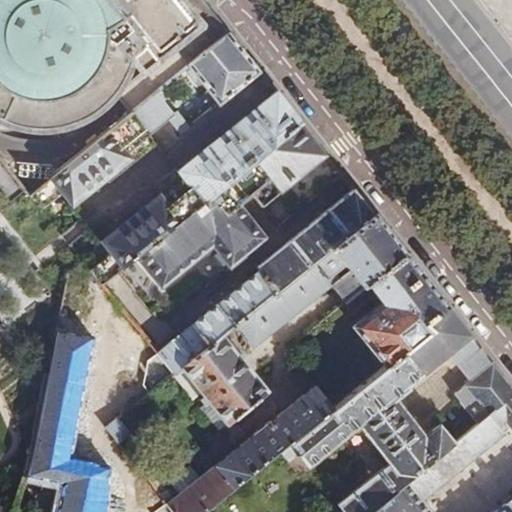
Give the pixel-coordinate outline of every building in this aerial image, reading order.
[(175,48),(213,17),(200,0),(183,0),(180,3),(178,0),(0,0),(0,123),(4,125),(19,129),(28,131),(46,132),(71,128),(87,119),(96,114),(111,101),(117,93),(127,77),(130,70),(132,60),(145,50),(157,63),(175,48)] [(188,65),(227,34),(213,17),(175,48),(188,65)] [(258,73),(227,34),(188,65),(185,67),(218,106),(258,73)] [(154,93),(130,112),(149,135),(166,121),(180,138),(189,130),(176,114),(173,116),(154,93)] [(255,162),(300,125),(275,94),(177,173),(178,175),(183,181),(202,204),(255,162)] [(130,112),(28,194),(41,211),(64,193),(74,205),(128,162),(123,156),(149,135),(130,112)] [(326,158),(300,125),(255,162),(281,195),(326,158)] [(128,162),(153,141),(149,135),(123,156),(128,162)] [(132,167),(158,147),(153,141),(128,162),(132,167)] [(202,204),(134,258),(159,290),(211,248),(228,269),(245,255),(263,240),(238,206),(251,196),(262,210),(281,195),(255,162),(202,204)] [(160,200),(183,181),(178,175),(154,194),(160,200)] [(92,274),(98,281),(101,285),(134,258),(202,204),(183,181),(160,200),(106,244),(115,255),(92,274)] [(233,326),(371,214),(352,191),(257,268),(259,271),(156,355),(172,375),(180,369),(219,337),(233,326)] [(404,255),(371,214),(233,326),(251,349),(329,286),(344,304),(365,286),(404,255)] [(424,325),(446,306),(404,255),(365,286),(381,305),(351,329),(383,368),(429,331),(424,325)] [(105,511),(109,467),(71,460),(95,337),(88,336),(98,281),(92,274),(83,263),(66,278),(35,455),(35,456),(28,477),(65,483),(56,511),(105,511)] [(329,412),(275,455),(293,479),(355,429),(386,469),(338,508),(341,511),(368,511),(451,446),(437,428),(423,439),(395,404),(407,393),(405,390),(448,355),(459,370),(482,352),(446,306),(424,325),(429,331),(383,368),(329,412)] [(265,393),(219,337),(180,369),(225,426),(265,393)] [(459,370),(470,383),(493,364),(482,352),(459,370)] [(511,399),(511,397),(511,388),(493,364),(470,383),(452,398),(475,427),(511,399)] [(170,511),(204,511),(275,455),(329,412),(311,389),(173,499),(165,490),(158,496),(170,511)] [(511,400),(511,399),(475,427),(451,446),(368,511),(511,511),(511,499),(496,511),(427,511),(420,503),(510,432),(511,434),(511,400)] [(114,444),(126,435),(114,420),(102,429),(114,444)] [(174,493),(194,476),(185,466),(165,484),(174,493)]
